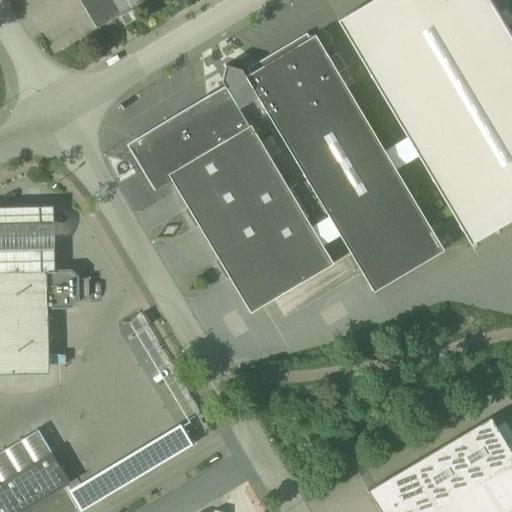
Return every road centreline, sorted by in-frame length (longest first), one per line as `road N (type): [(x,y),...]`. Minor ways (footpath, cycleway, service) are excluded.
road 1 (residential): [(57,112),(294,511)]
road 2 (residential): [(251,0),(57,112)]
